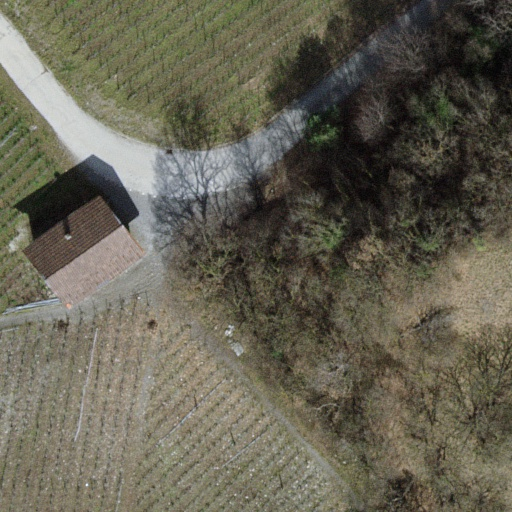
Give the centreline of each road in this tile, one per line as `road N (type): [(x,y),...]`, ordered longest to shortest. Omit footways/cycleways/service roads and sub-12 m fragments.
road 1 (unclassified): [(0,36),(90,141),(127,167),(178,181),(274,142),(435,0)]
road 2 (track): [(369,511),(149,269)]
